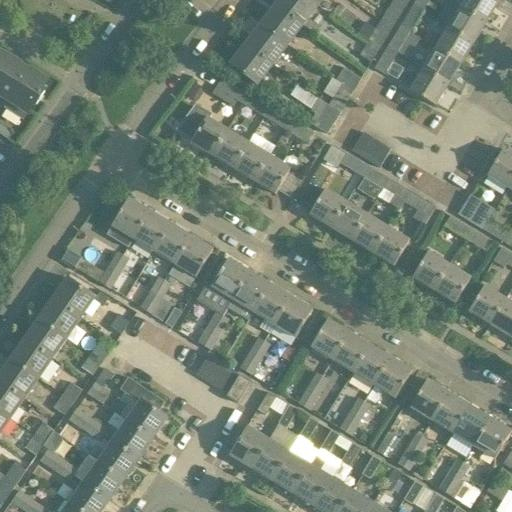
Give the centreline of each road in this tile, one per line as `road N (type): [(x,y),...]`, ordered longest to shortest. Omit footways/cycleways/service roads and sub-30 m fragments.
road 1 (residential): [(511,410),(109,164)]
road 2 (residential): [(139,0),(0,197)]
road 3 (residential): [(109,164),(231,0)]
road 4 (residential): [(0,317),(109,164)]
road 5 (residential): [(380,113),(437,147),(459,141),(482,105)]
